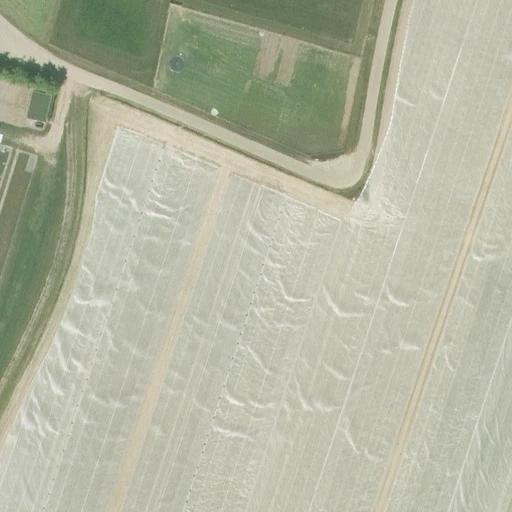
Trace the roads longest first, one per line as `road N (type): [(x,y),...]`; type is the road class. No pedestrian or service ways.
road 1 (unclassified): [(0,24),(71,73),(324,178),(347,177),(362,156),(390,0)]
road 2 (track): [(0,400),(39,317),(69,224),(71,73)]
